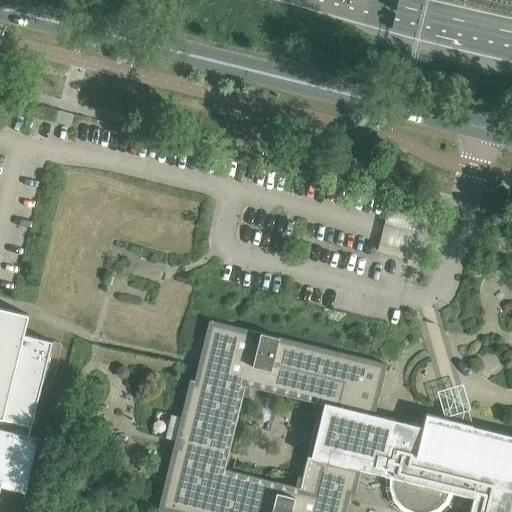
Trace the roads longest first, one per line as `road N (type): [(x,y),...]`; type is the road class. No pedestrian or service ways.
road 1 (secondary): [(0,8),(511,135)]
road 2 (motorway): [(375,0),(511,32)]
